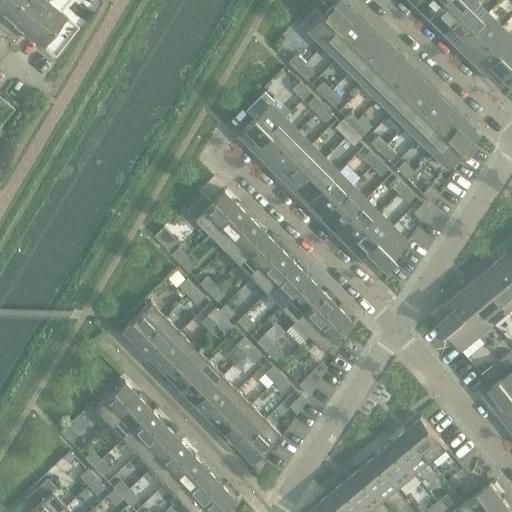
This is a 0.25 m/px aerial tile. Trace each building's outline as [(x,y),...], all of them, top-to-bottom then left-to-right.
[(0,0),(0,11),(9,19),(23,0),(0,0)] [(45,0),(23,0),(9,19),(25,32),(49,3),(45,0)] [(310,31),(324,44),(354,14),(339,0),(325,15),(316,7),(298,26),(306,34),(310,31)] [(420,0),(414,6),(422,14),(425,11),(431,17),(447,0),(420,0)] [(472,0),(447,0),(431,17),(436,23),(434,26),(442,33),(474,1),(472,0)] [(474,1),(442,33),(450,41),(452,38),(458,44),(487,14),(474,1)] [(49,3),(25,32),(56,57),(80,27),(49,3)] [(354,14),(324,44),(338,58),(370,25),(362,17),(360,20),(354,14)] [(487,14),(458,44),(472,58),(501,28),(487,14)] [(370,25),(338,58),(352,71),(381,41),(375,35),(378,33),(370,25)] [(511,38),(501,28),(472,58),(485,71),(511,44),(511,38)] [(381,41),(352,71),(365,85),(397,52),(390,44),(387,47),(381,41)] [(511,44),(485,71),(500,85),(505,80),(508,82),(511,78),(511,44)] [(397,52),(365,85),(379,98),(409,68),(403,62),(405,60),(397,52)] [(288,62),(298,71),(305,64),(296,55),(288,62)] [(305,64),(298,71),(307,81),(314,73),(305,64)] [(409,68),(379,98),(393,112),(425,79),(417,71),(414,74),(409,68)] [(425,79),(393,112),(406,125),(436,95),(430,89),(433,87),(425,79)] [(310,92),(300,82),(293,89),(303,100),(310,92)] [(316,89),(325,98),(332,91),(323,82),(316,89)] [(332,91),(325,98),(334,107),(342,100),(332,91)] [(240,134),(254,148),(284,119),(270,105),(274,101),(265,92),(247,111),(255,119),(240,134)] [(436,95),(406,125),(420,139),(452,106),(444,98),(442,101),(436,95)] [(0,96),(0,126),(15,108),(0,96)] [(307,104),(317,113),(324,106),(315,97),(307,104)] [(324,106),(317,113),(326,122),(333,115),(324,106)] [(452,106),(420,139),(434,152),(463,122),(457,116),(460,114),(452,106)] [(350,112),(343,120),(352,129),(359,121),(350,112)] [(284,119),(254,148),(260,154),(257,157),(265,164),(298,132),(284,119)] [(352,129),(343,120),(335,127),(345,137),(352,129)] [(359,121),(352,129),(361,138),(369,131),(359,121)] [(463,122),(434,152),(448,166),(463,151),(466,154),(475,144),(472,142),(478,136),(463,122)] [(352,129),(345,137),(354,146),(361,138),(352,129)] [(298,132),(265,164),(273,172),(276,170),(281,175),(311,146),(298,132)] [(371,143),(380,152),(387,145),(378,136),(371,143)] [(387,145),(380,152),(389,161),(396,154),(387,145)] [(311,146),(281,175),(287,181),(285,184),(292,192),(325,159),(311,146)] [(362,158),(372,167),(379,160),(370,150),(362,158)] [(325,159),(292,192),(300,199),(303,197),(309,203),(338,173),(325,159)] [(379,160),(372,167),(381,176),(388,169),(379,160)] [(404,162),(397,169),(407,179),(415,172),(404,162)] [(338,173),(309,203),(322,216),(352,187),(338,173)] [(390,185),(399,194),(406,186),(397,177),(390,185)] [(406,186),(399,194),(408,203),(415,196),(406,186)] [(433,204),(439,195),(430,186),(422,194),(433,204)] [(352,187),(322,216),(336,230),(365,200),(352,187)] [(209,233),(210,234),(239,205),(238,206),(225,192),(225,191),(224,190),(212,202),(204,194),(187,210),(208,232),(207,232),(208,233),(209,233)] [(365,200),(336,230),(349,243),(379,214),(365,200)] [(413,213),(421,221),(429,209),(423,203),(413,213)] [(239,205),(210,234),(222,246),(223,247),(224,249),(254,220),(253,219),(253,220),(239,206),(240,206),(239,205)] [(379,214),(349,243),(363,257),(392,227),(379,214)] [(254,220),(224,249),(236,261),(237,262),(239,263),(268,234),(267,234),(267,235),(253,221),(254,220)] [(392,227),(363,257),(377,271),(383,266),(385,268),(395,259),(392,256),(407,242),(392,227)] [(268,234),(239,263),(251,275),(250,276),(251,276),(253,278),(282,249),(281,249),(268,235),(268,234)] [(172,255),(180,263),(188,256),(179,247),(172,255)] [(282,249),(253,278),(265,290),(264,290),(265,291),(266,291),(267,292),(296,264),(296,263),(295,264),(282,250),(283,249),(282,249)] [(502,260),(496,265),(511,284),(511,254),(508,250),(500,257),(502,260)] [(188,256),(180,263),(189,272),(196,265),(188,256)] [(296,264),(267,292),(279,304),(279,305),(280,306),(280,305),(282,307),(311,278),(310,278),(296,265),(297,264),(296,264)] [(487,267),(479,274),(508,309),(511,306),(511,284),(496,265),(489,270),(487,267)] [(473,284),(466,289),(493,322),(508,309),(479,274),(470,281),(473,284)] [(200,284),(209,292),(216,285),(208,276),(200,284)] [(311,278),(282,307),(293,319),(294,320),(296,321),(325,293),(325,292),(324,293),(311,279),(311,278)] [(180,286),(188,295),(196,288),(187,279),(180,286)] [(216,285),(209,292),(218,301),(225,294),(216,285)] [(196,288),(188,295),(197,304),(204,297),(196,288)] [(466,289),(451,302),(478,334),(493,322),(466,289)] [(325,293),(296,321),(308,333),(307,334),(308,335),(309,334),(310,336),(339,307),(338,307),(325,294),(326,293),(325,293)] [(136,345),(137,346),(166,317),(165,315),(164,314),(151,302),(126,326),(122,330),(123,331),(124,331),(137,344),(136,345)] [(438,323),(447,334),(450,331),(463,347),(478,334),(451,302),(436,315),(441,321),(438,323)] [(226,304),(219,311),(219,312),(224,317),(227,320),(228,320),(235,313),(226,304)] [(339,307),(310,336),(322,348),(323,349),(325,351),(327,350),(334,357),(335,357),(343,345),(342,344),(337,339),(354,323),(354,322),(353,322),(339,308),(340,308),(339,307)] [(208,315),(217,324),(224,317),(219,312),(219,311),(216,308),(208,315)] [(245,314),(238,322),(246,331),(254,323),(245,314)] [(166,317),(137,346),(138,345),(151,359),(151,360),(180,331),(179,330),(179,329),(178,329),(166,317)] [(224,317),(217,324),(226,333),(233,326),(228,320),(227,320),(224,317)] [(180,331),(151,360),(152,361),(152,360),(166,374),(165,374),(165,375),(195,346),(193,344),(193,343),(192,343),(180,331)] [(258,342),(266,351),(274,343),(265,335),(258,342)] [(237,345),(246,353),(253,346),(244,337),(237,345)] [(274,343),(266,351),(275,359),(282,352),(274,343)] [(195,346),(165,375),(166,375),(166,374),(180,388),(179,389),(180,389),(209,360),(207,359),(208,359),(207,358),(195,346)] [(253,346),(246,353),(254,362),(262,355),(253,346)] [(511,351),(500,360),(507,368),(511,364),(511,351)] [(209,360),(180,389),(180,390),(181,389),(194,403),(194,404),(223,375),(222,373),(221,372),(221,373),(209,360)] [(494,365),(482,374),(489,383),(500,374),(494,365)] [(266,374),(274,383),(282,375),(273,366),(266,374)] [(511,372),(486,392),(499,408),(511,397),(511,372)] [(223,375),(194,404),(195,404),(208,417),(208,418),(238,390),(236,388),(235,387),(223,375)] [(282,375),(274,383),(283,391),(290,384),(282,375)] [(310,395),(316,386),(307,378),(300,385),(310,395)] [(108,423),(110,424),(140,396),(139,396),(138,396),(125,382),(126,382),(125,381),(95,409),(107,422),(108,423)] [(238,390),(208,418),(209,419),(209,418),(223,432),(222,432),(223,433),(252,404),(250,403),(251,402),(250,401),(249,402),(238,390)] [(297,414),(298,414),(306,401),(301,395),(290,406),(297,414)] [(140,396),(110,424),(121,436),(121,437),(122,438),(122,437),(124,439),(154,411),(153,411),(152,411),(139,397),(140,397),(140,396)] [(511,397),(499,408),(504,415),(501,417),(508,426),(511,422),(511,397)] [(252,404),(223,433),(224,433),(237,446),(236,447),(237,447),(266,419),(265,417),(264,416),(252,404)] [(154,411),(124,439),(135,451),(135,452),(136,453),(136,452),(138,454),(167,426),(167,425),(166,426),(153,412),(154,412),(154,411)] [(406,429),(406,430),(432,461),(448,448),(422,416),(421,417),(422,418),(407,430),(406,429)] [(266,419),(237,447),(237,448),(238,447),(252,461),(251,462),(252,463),(256,459),(269,446),(273,450),(274,451),(282,438),(281,437),(279,436),(281,434),(279,432),(279,431),(278,430),(278,431),(266,419)] [(77,434),(69,425),(61,432),(70,441),(77,434)] [(167,426),(138,454),(149,466),(149,467),(150,467),(152,469),(181,441),(181,440),(180,441),(167,427),(168,426),(167,426)] [(391,442),(390,443),(416,474),(432,461),(406,430),(405,430),(406,431),(391,443),(391,442)] [(181,441),(152,469),(163,481),(163,482),(164,482),(165,484),(195,456),(195,455),(194,456),(181,442),(182,441),(181,441)] [(375,455),(375,456),(401,487),(416,474),(390,443),(390,444),(376,456),(375,455)] [(86,458),(94,467),(102,460),(93,451),(86,458)] [(195,456),(165,484),(177,496),(178,497),(179,499),(209,471),(209,470),(208,471),(195,457),(196,456),(195,456)] [(359,468),(359,469),(385,500),(401,487),(375,456),(374,456),(375,457),(360,469),(359,468)] [(102,460),(94,467),(102,476),(110,469),(102,460)] [(80,477),(89,486),(96,478),(88,469),(80,477)] [(344,481),(343,482),(368,511),(370,511),(385,500),(359,469),(358,469),(359,470),(344,482),(344,481)] [(209,471),(179,499),(191,511),(192,511),(191,511),(194,511),(223,485),(222,486),(209,472),(210,471),(209,471)] [(462,484),(468,492),(478,484),(472,476),(462,484)] [(96,478),(89,486),(97,495),(105,487),(96,478)] [(113,488),(115,489),(122,496),(129,490),(121,481),(113,488)] [(60,511),(67,506),(65,505),(65,504),(65,503),(64,504),(44,482),(26,498),(35,507),(29,511),(60,511)] [(328,494),(327,495),(341,511),(368,511),(343,482),(343,483),(329,495),(328,494)] [(487,511),(504,499),(504,498),(503,499),(492,484),(492,483),(492,482),(487,485),(459,507),(463,511),(487,511)] [(223,485),(194,511),(226,511),(238,501),(237,500),(236,501),(223,487),(224,486),(223,485)] [(115,489),(108,496),(116,505),(123,498),(122,496),(115,489)] [(129,490),(122,496),(123,498),(130,506),(138,499),(129,490)] [(448,494),(439,501),(445,510),(455,502),(448,494)] [(341,511),(327,495),(328,496),(312,509),(312,508),(311,509),(313,511),(341,511)] [(504,499),(487,511),(511,511),(511,510),(504,500),(505,499),(504,499)] [(441,511),(445,510),(439,501),(429,509),(431,511),(441,511)]
